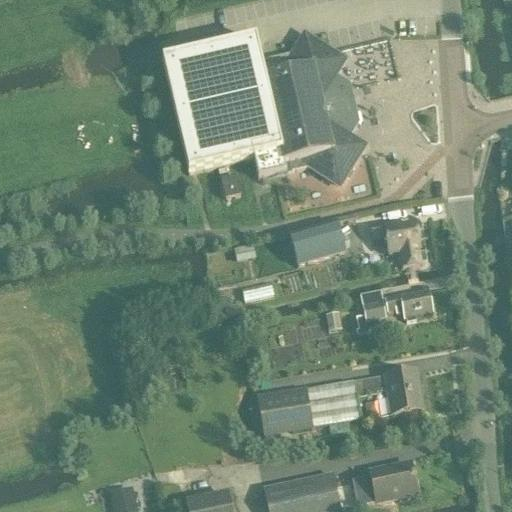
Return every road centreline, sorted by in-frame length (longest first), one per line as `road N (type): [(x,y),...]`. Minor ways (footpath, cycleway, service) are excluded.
road 1 (tertiary): [(493,511),(459,133)]
road 2 (tertiary): [(459,133),(450,0)]
